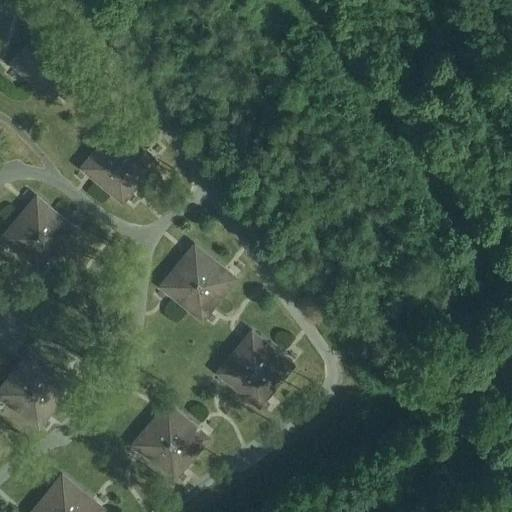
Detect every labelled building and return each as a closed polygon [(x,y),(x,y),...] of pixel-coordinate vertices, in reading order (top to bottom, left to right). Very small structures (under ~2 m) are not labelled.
[(49,58),(66,38),(45,21),(29,42),(49,58)] [(66,38),(49,58),(70,75),(87,55),(66,38)] [(32,79),(49,58),(29,42),(12,62),(32,79)] [(49,58),(32,79),(53,96),(70,75),(49,58)] [(99,145),(119,162),(136,142),(116,125),(99,145)] [(119,162),(140,179),(157,159),(136,142),(119,162)] [(119,162),(99,145),(82,166),(102,183),(119,162)] [(119,162),(102,183),(123,200),(140,179),(119,162)] [(40,232),(57,212),(37,195),(20,215),(40,232)] [(57,212),(40,232),(60,249),(77,229),(57,212)] [(23,253),(40,232),(20,215),(3,236),(23,253)] [(40,232),(23,253),(43,270),(60,249),(40,232)] [(178,264),(199,280),(215,260),(195,243),(178,264)] [(199,280),(219,297),(236,276),(215,260),(199,280)] [(199,280),(178,264),(161,284),(182,301),(199,280)] [(219,297),(199,280),(182,301),(202,318),(219,297)] [(256,367),(272,346),(252,330),(235,350),(256,367)] [(256,367),(276,384),(293,363),(272,346),(256,367)] [(14,371),(34,388),(51,367),(30,350),(14,371)] [(256,367),(235,350),(218,371),(239,388),(256,367)] [(34,388),(55,404),(72,383),(51,367),(34,388)] [(276,384),(256,367),(239,388),(259,404),(276,384)] [(34,388),(14,371),(0,388),(0,394),(18,408),(34,388)] [(55,404),(34,388),(18,408),(39,425),(55,404)] [(171,439),(188,419),(168,402),(151,422),(171,439)] [(188,419),(171,439),(191,456),(208,436),(188,419)] [(154,459),(171,439),(151,422),(134,442),(154,459)] [(171,439),(154,459),(174,476),(191,456),(171,439)] [(46,494),(66,511),(83,490),(62,474),(46,494)] [(66,511),(67,511),(99,511),(103,507),(83,490),(66,511)] [(65,511),(66,511),(46,494),(31,511),(65,511)]
